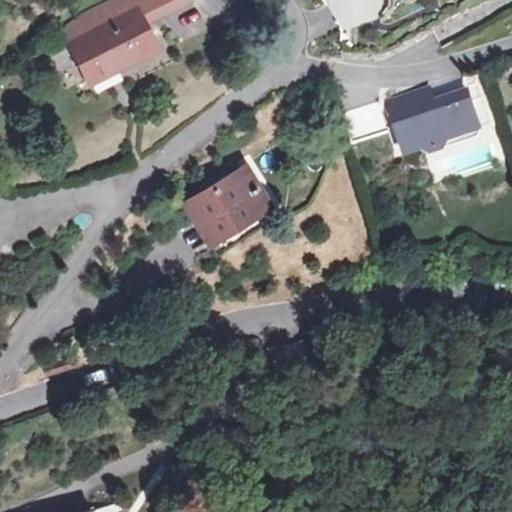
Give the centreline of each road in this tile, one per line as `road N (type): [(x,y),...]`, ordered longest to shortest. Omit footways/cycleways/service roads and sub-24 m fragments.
road 1 (residential): [(0,376),(131,189),(291,68),(386,75),(511,44)]
road 2 (tertiary): [(511,293),(233,325),(0,411)]
